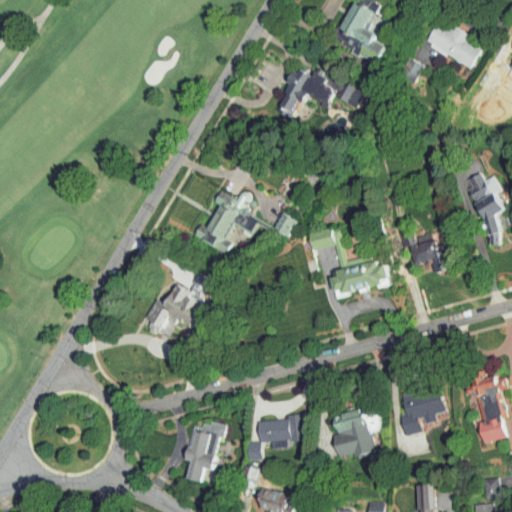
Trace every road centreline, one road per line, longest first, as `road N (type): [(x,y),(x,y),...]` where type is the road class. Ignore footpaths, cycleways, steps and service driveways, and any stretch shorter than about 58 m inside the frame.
road 1 (residential): [(271,0),(74,326),(53,382)]
road 2 (residential): [(511,308),(117,415)]
road 3 (residential): [(15,435),(18,453),(41,479),(75,485),(106,468),(120,429),(110,401),(68,380),(24,402),(15,435)]
